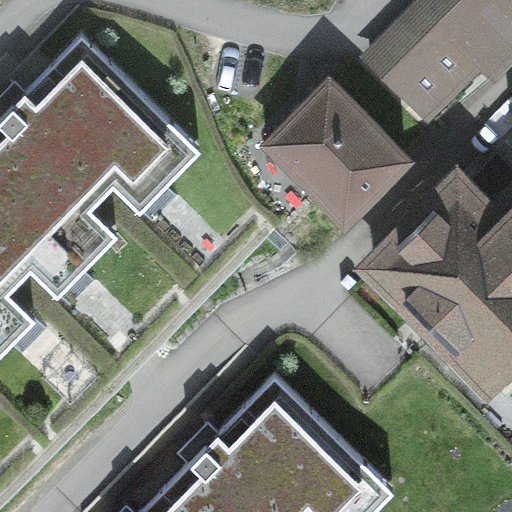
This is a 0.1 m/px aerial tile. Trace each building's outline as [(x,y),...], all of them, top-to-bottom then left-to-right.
[(511,0),(424,0),(369,56),(425,111),(476,60),(484,68),(511,40),(511,0)] [(136,158),(151,173),(188,136),(81,32),(0,114),(0,118),(90,205),(136,158)] [(268,141),(344,214),(404,153),(328,79),(268,141)] [(0,118),(0,327),(23,305),(7,289),(53,243),(68,258),(105,220),(90,205),(0,118)] [(511,200),(496,216),(456,178),(373,261),(482,369),(511,339),(511,200)] [(136,511),(315,511),(328,499),(341,511),(345,511),(381,477),(274,372),(136,511)]
